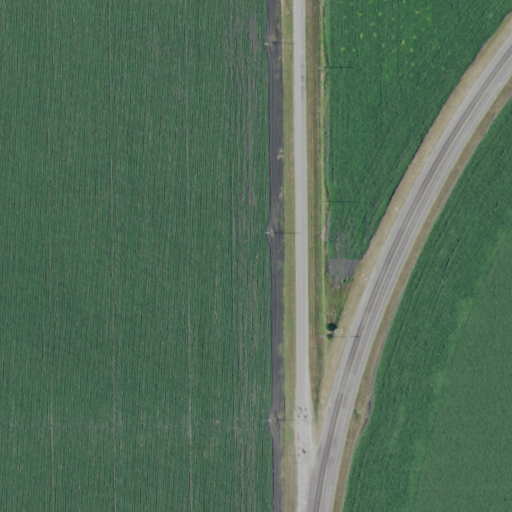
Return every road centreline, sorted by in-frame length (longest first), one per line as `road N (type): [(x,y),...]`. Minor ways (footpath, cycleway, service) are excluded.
road 1 (residential): [(304,511),(297,0)]
road 2 (secondary): [(321,511),(349,374),(381,286),(442,157),(511,55)]
